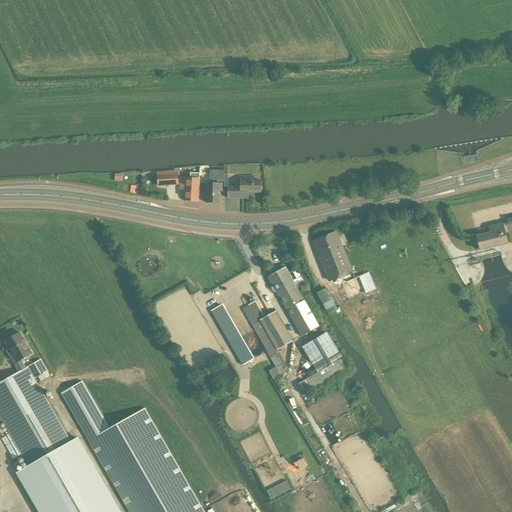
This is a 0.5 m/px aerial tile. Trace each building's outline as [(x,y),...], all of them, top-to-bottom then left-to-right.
[(206,184),(206,203),(219,203),(219,191),(221,191),(221,184),(216,184),(216,181),(224,181),(224,175),(224,166),(217,166),(217,171),(210,171),(210,184),(206,184)] [(178,185),(177,171),(157,172),(158,186),(178,185)] [(184,200),(197,201),(199,174),(190,173),(190,179),(180,178),(180,191),(185,191),(184,200)] [(261,193),(261,182),(254,182),(254,177),(241,177),(241,187),(228,187),(228,188),(228,198),(249,198),(249,193),(261,193)] [(507,245),(505,235),(502,224),(489,228),(490,234),(477,237),(480,251),(507,245)] [(352,273),(336,233),(313,242),(330,282),(352,273)] [(297,290),(305,285),(306,285),(301,276),(293,281),(286,268),(268,278),(302,336),(319,327),(297,290)] [(375,290),(368,273),(344,283),(341,285),(347,299),(365,292),(366,294),(375,290)] [(280,375),(288,370),(277,350),(293,341),(276,312),(266,318),(256,301),(242,309),(280,375)] [(238,333),(222,306),(211,312),(243,366),(254,359),(239,333),(238,333)] [(71,442),(34,378),(28,367),(26,368),(21,360),(32,353),(20,332),(5,341),(11,353),(9,354),(19,372),(0,383),(0,414),(30,466),(71,442)] [(325,334),(301,347),(316,374),(340,360),(325,334)] [(34,378),(47,371),(41,360),(28,367),(34,378)] [(303,395),(346,370),(340,360),(316,374),(297,385),(303,395)] [(89,441),(110,429),(83,382),(62,394),(89,441)] [(128,511),(204,511),(145,409),(110,429),(89,441),(88,442),(128,511)]
